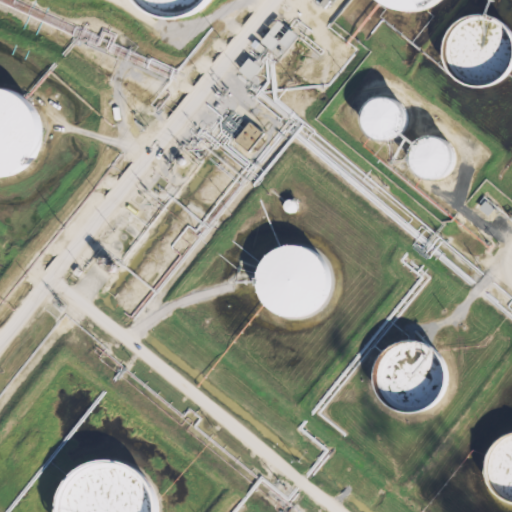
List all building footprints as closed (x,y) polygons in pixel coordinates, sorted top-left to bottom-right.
[(197,0),(194,6),(179,16),(161,19),(143,16),(128,6),(123,0),(197,0)] [(426,0),(413,9),(396,12),(379,9),(365,0),(426,0)] [(505,65),(497,77),(485,85),(471,87),(457,85),(446,77),(438,65),(435,51),(438,38),(446,26),(457,18),(471,15),(485,18),(497,26),(505,38),(507,51),(505,65)] [(298,35),(279,19),(261,41),(280,56),(298,35)] [(239,69),(251,78),(261,66),(250,57),(239,69)] [(24,152),(14,166),(0,175),(0,94),(14,104),(24,118),(27,135),(24,152)] [(394,129),(389,136),(382,141),(374,142),(366,141),(358,136),(354,129),(352,121),(354,112),(358,105),(366,101),(374,99),(382,101),(389,105),(394,112),(396,121),(394,129)] [(245,152),(232,141),(246,123),(260,134),(245,152)] [(442,169),(437,176),(430,180),(422,182),(413,180),(406,176),(402,169),(400,160),(402,152),(406,145),(413,140),(422,138),(430,140),(437,145),(442,152),(443,160),(442,169)] [(478,206),(489,215),(496,206),(485,197),(478,206)] [(299,208),(297,211),(295,212),(292,213),(289,212),(287,211),(286,208),(285,206),(286,203),(287,201),(289,199),(292,199),(295,199),(297,201),(299,203),(299,206),(299,208)] [(333,292),(326,304),(314,311),(300,314),(287,311),(275,304),(268,292),(265,278),(268,265),(275,253),(287,245),(300,243),(314,245),(326,253),(333,265),(336,278),(333,292)] [(451,389),(443,400),(431,408),(418,411),(404,408),(392,400),(385,389),(382,375),(385,361),(392,350),(404,342),(418,339),(431,342),(443,350),(451,361),(453,375),(451,389)] [(511,498),(503,492),(496,480),(493,467),(496,453),(503,442),(511,436),(511,498)] [(163,511),(65,511),(65,508),(69,489),(80,473),(96,462),(115,458),(134,462),(150,473),(161,489),(164,508),(163,511)]
